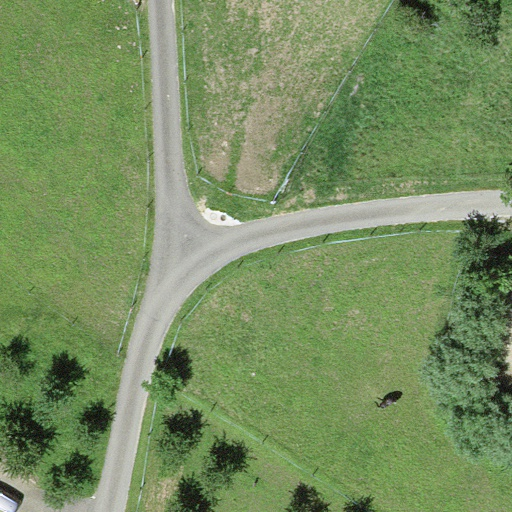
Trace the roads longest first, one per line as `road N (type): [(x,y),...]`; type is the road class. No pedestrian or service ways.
road 1 (unclassified): [(102,511),(165,252),(150,0)]
road 2 (track): [(511,200),(283,224),(165,252)]
